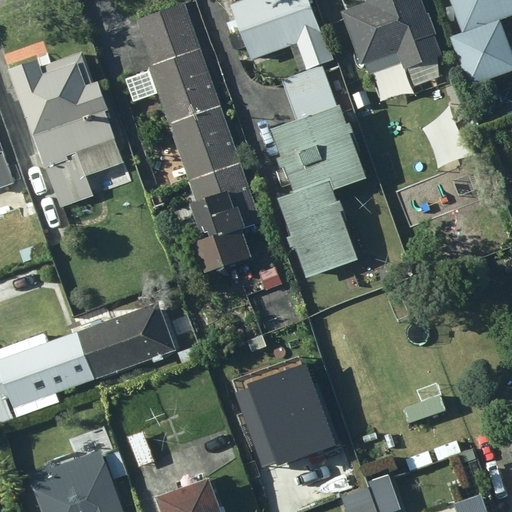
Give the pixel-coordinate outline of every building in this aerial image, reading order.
[(234,33),(245,62),(285,48),(294,74),(329,62),(307,0),(246,0),(227,7),(234,33)] [(398,73),(437,58),(413,0),(339,0),(334,2),(338,13),(334,15),(354,68),(359,66),(363,78),(395,66),(398,73)] [(511,0),(441,0),(456,36),(445,40),(444,40),(464,90),(511,70),(511,68),(494,23),(511,15),(511,0)] [(144,70),(152,94),(203,76),(195,53),(197,52),(181,5),(134,21),(150,68),(144,70)] [(46,62),(14,71),(63,209),(96,197),(89,177),(125,164),(117,142),(121,141),(111,114),(115,112),(104,83),(98,85),(87,54),(48,68),(46,62)] [(276,171),(285,196),(323,183),(327,193),(359,181),(318,67),(277,82),(292,124),(262,134),(272,160),(267,163),(271,173),(276,171)] [(152,94),(180,181),(235,162),(203,76),(152,94)] [(433,160),(434,175),(442,167),(450,164),(465,159),(477,159),(469,151),(459,138),(451,123),(449,108),(442,117),(436,123),(426,128),(419,130),(427,141),(431,150),(433,160)] [(511,140),(502,144),(511,172),(511,179),(511,180),(511,183),(511,140)] [(0,188),(14,183),(0,146),(0,188)] [(257,224),(235,162),(180,181),(189,205),(180,208),(193,246),(186,248),(196,276),(241,261),(231,233),(257,224)] [(351,263),(327,193),(323,183),(285,196),(270,202),(283,239),(279,241),(283,252),(288,251),(300,281),(351,263)] [(46,259),(41,242),(15,251),(21,268),(46,259)] [(153,305),(78,333),(94,379),(170,351),(153,305)] [(0,402),(4,413),(94,379),(78,333),(0,361),(0,402)] [(305,365),(247,386),(276,467),(334,447),(305,365)] [(139,432),(122,439),(134,471),(151,464),(139,432)] [(44,468),(20,476),(32,511),(118,511),(96,452),(44,471),(44,468)] [(377,511),(362,469),(333,480),(344,511),(377,511)] [(215,511),(204,484),(152,503),(155,511),(215,511)] [(480,511),(475,497),(447,507),(448,511),(480,511)]
